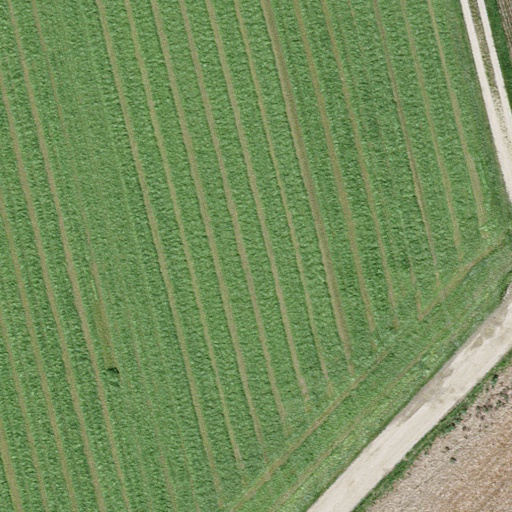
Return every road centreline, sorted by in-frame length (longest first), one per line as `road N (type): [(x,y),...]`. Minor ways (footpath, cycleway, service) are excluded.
road 1 (track): [(511,289),(329,511)]
road 2 (track): [(511,203),(465,0)]
